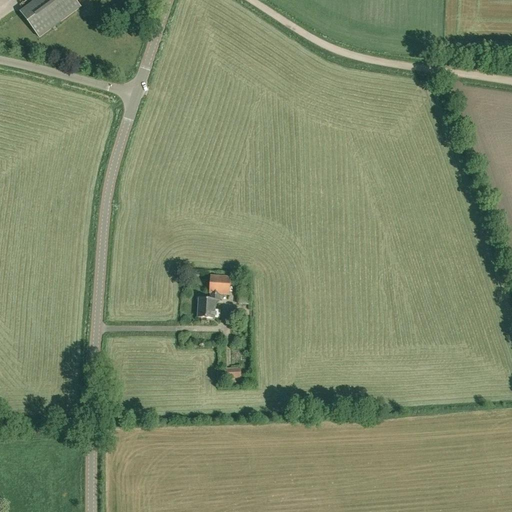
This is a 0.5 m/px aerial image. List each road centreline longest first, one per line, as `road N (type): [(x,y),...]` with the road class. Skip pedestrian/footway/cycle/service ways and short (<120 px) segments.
road 1 (tertiary): [(93,511),(107,198),(135,94)]
road 2 (unclassified): [(511,83),(328,49),(251,0)]
road 3 (unclassified): [(0,61),(135,94)]
